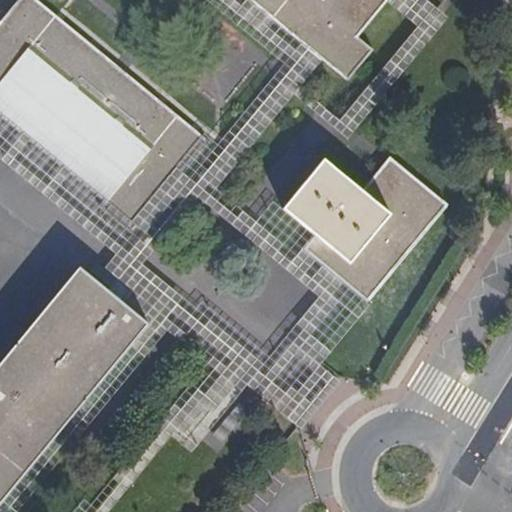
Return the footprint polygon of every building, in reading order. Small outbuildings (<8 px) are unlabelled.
[(207,140),(37,0),(18,0),(0,22),(0,100),(111,191),(102,206),(132,230),(207,140)] [(215,0),(289,66),(303,51),(246,0),(215,0)] [(262,0),(355,78),(379,49),(365,35),(394,0),(262,0)] [(366,191),(325,163),(286,215),(320,243),(310,255),(373,304),(451,204),(394,157),(366,191)] [(0,492),(142,322),(75,266),(0,356),(0,492)]
